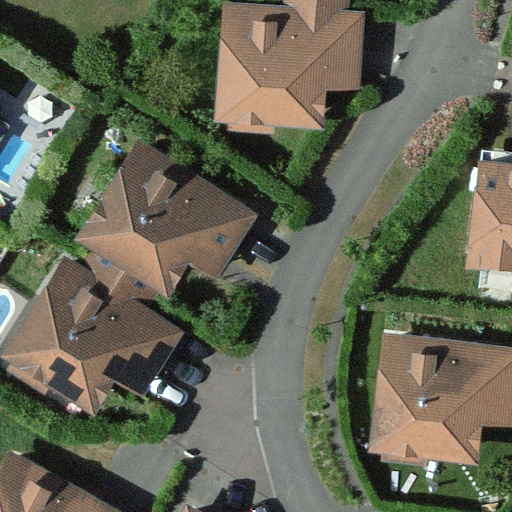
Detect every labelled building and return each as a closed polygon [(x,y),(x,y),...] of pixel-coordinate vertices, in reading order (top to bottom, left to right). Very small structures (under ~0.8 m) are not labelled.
[(344,14),(344,4),(292,0),(282,0),(282,10),(230,6),(223,105),(232,105),(231,121),(267,124),(268,108),(314,111),(317,79),(349,82),(354,15),(344,14)] [(97,236),(86,253),(146,291),(157,274),(162,277),(188,236),(216,254),(243,212),(138,145),(85,228),(97,236)] [(469,253),(511,257),(511,163),(480,160),(469,253)] [(136,308),(146,291),(86,253),(76,270),(63,262),(11,345),(18,350),(10,364),(40,383),(49,369),(88,394),(114,354),(141,371),(168,329),(136,308)] [(504,419),(511,353),(389,339),(377,437),(386,438),(384,454),(420,458),(422,442),(468,447),(472,415),(504,419)] [(108,511),(8,458),(0,472),(0,511),(108,511)]
